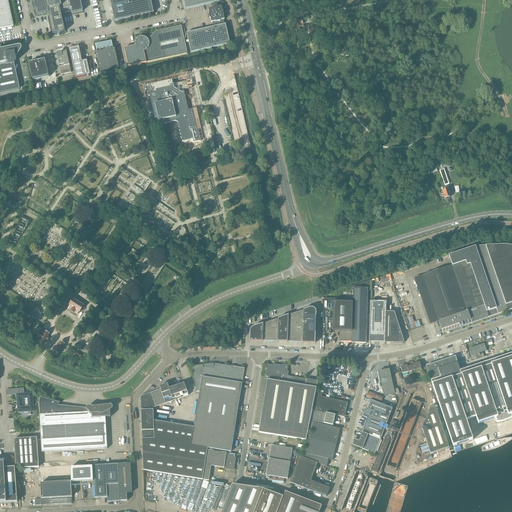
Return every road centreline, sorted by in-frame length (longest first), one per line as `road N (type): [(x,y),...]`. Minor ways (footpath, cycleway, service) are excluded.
road 1 (unclassified): [(260,355),(243,479),(322,501),(337,483),(368,358)]
road 2 (tertiary): [(315,262),(293,219),(242,0)]
road 3 (unclassified): [(28,511),(140,502),(136,401),(168,357)]
road 4 (tertiary): [(315,262),(466,219),(511,214)]
road 5 (unclassified): [(172,0),(167,17),(38,46),(30,42),(21,0)]
road 6 (unclassified): [(158,345),(123,380),(91,390),(0,353)]
road 7 (unclassified): [(158,345),(194,311),(315,262)]
road 8 (unclassified): [(368,358),(511,318)]
